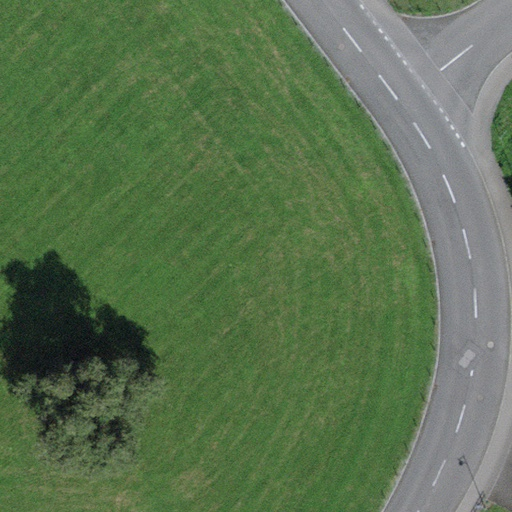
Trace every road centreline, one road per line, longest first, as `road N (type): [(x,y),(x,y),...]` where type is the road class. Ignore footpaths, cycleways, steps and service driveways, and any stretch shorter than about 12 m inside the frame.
road 1 (residential): [(402,98),(462,217),(478,282),(473,354),(425,511)]
road 2 (residential): [(511,9),(402,98)]
road 3 (residential): [(326,0),(402,98)]
